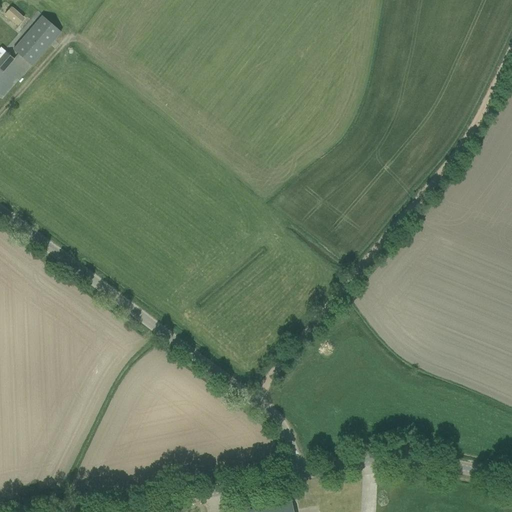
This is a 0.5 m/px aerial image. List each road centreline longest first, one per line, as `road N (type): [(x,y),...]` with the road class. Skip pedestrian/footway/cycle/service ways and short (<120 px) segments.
road 1 (track): [(511,50),(453,159),(250,399)]
road 2 (tertiary): [(298,474),(269,413),(0,211)]
road 3 (secondary): [(511,481),(398,458),(298,474)]
road 4 (secondary): [(115,511),(298,474)]
